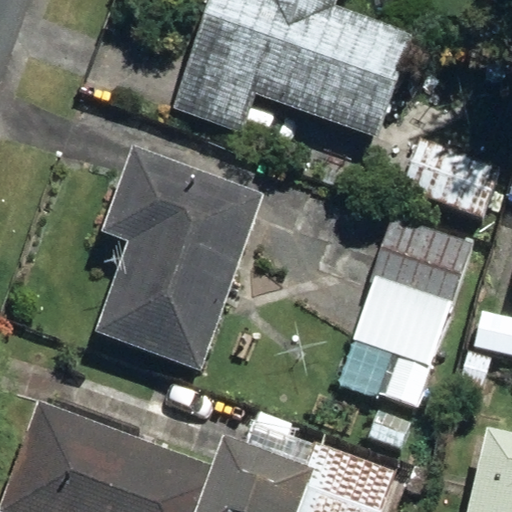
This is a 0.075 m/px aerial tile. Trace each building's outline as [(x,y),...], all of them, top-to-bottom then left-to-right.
[(217,0),(193,71),(383,138),(418,35),(340,7),(342,0),(217,0)] [(406,190),(486,218),(503,171),(423,142),(406,190)] [(105,335),(209,372),(271,197),(141,152),(111,236),(137,244),(105,335)] [(374,286),(452,313),(476,245),(398,218),(374,286)] [(366,243),(322,227),(308,268),(352,283),(366,243)] [(472,347),(494,353),(502,325),(479,319),(472,347)] [(464,382),(487,389),(494,359),(472,353),(464,382)] [(415,408),(429,367),(396,355),(382,397),(415,408)] [(327,424),(360,437),(369,412),(337,399),(327,424)] [(2,511),(384,511),(398,474),(259,423),(250,447),(231,439),(220,471),(42,405),(2,511)] [(511,511),(511,440),(493,436),(474,511),(511,511)] [(406,492),(423,497),(430,473),(414,469),(406,492)]
